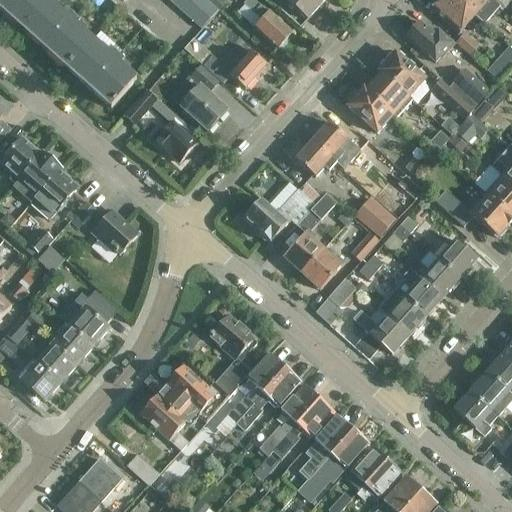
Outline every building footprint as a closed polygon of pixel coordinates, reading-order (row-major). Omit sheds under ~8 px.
[(0,0),(0,10),(111,109),(136,81),(121,67),(124,63),(110,51),(107,55),(76,27),(79,24),(66,13),(63,16),(44,0),(0,0)] [(184,0),(169,0),(168,1),(177,8),(184,0)] [(199,0),(184,0),(177,8),(185,16),(199,0)] [(199,0),(185,16),(194,23),(210,5),(205,0),(199,0)] [(224,0),(205,0),(210,5),(219,12),(227,3),(224,0)] [(281,23),(269,13),(262,6),(261,7),(253,0),(248,0),(244,5),(245,6),(238,14),(279,51),(294,34),(281,23)] [(321,7),(313,0),(283,0),(308,22),(321,7)] [(475,17),(456,0),(441,0),(432,11),(459,35),(475,17)] [(492,0),(456,0),(475,17),(484,25),(501,7),(492,0)] [(219,12),(210,5),(194,23),(202,31),(219,12)] [(438,32),(435,36),(420,23),(406,39),(428,59),(429,58),(436,64),(442,57),(443,58),(454,46),(438,32)] [(457,45),(472,58),(479,49),(465,36),(457,45)] [(214,58),(194,40),(184,51),(204,69),(214,58)] [(511,46),(488,68),(498,78),(511,64),(511,46)] [(250,53),(243,47),(233,59),(240,65),(229,77),(246,91),(267,67),(251,53),(250,53)] [(380,73),(382,75),(409,99),(425,82),(396,55),(380,73)] [(200,67),(190,79),(208,95),(218,83),(200,67)] [(454,84),(479,105),(490,92),(466,71),(454,84)] [(502,89),(511,95),(511,74),(502,89)] [(412,102),(409,99),(382,75),(366,92),(394,117),(396,120),(412,102)] [(208,95),(190,79),(171,100),(182,110),(208,133),(227,112),(208,95)] [(432,92),(466,123),(470,117),(475,112),(441,83),(432,92)] [(394,117),(366,92),(366,93),(364,91),(348,108),(378,135),(394,117)] [(196,134),(178,118),(149,92),(126,119),(135,127),(152,108),(157,113),(142,130),(157,143),(155,145),(172,159),(173,158),(180,164),(197,145),(191,140),(196,134)] [(479,140),(485,132),(486,131),(470,117),(466,123),(455,134),(467,144),(475,137),(479,140)] [(329,125),(312,143),(336,165),(344,157),(338,152),(348,142),(329,125)] [(19,181),(21,180),(41,157),(22,141),(1,165),(19,181)] [(336,165),(312,143),(296,161),(315,178),(325,168),(330,172),(336,165)] [(43,155),(41,157),(21,180),(39,196),(59,173),(61,171),(43,155)] [(511,163),(501,176),(511,186),(511,163)] [(59,173),(39,196),(37,197),(56,214),(78,190),(59,173)] [(410,197),(417,203),(425,193),(406,176),(397,186),(399,187),(393,194),(403,204),(410,197)] [(511,186),(501,176),(485,194),(511,218),(511,186)] [(296,228),(297,227),(324,197),(308,182),(278,216),(261,201),(244,220),(271,244),(290,222),(296,228)] [(511,218),(485,194),(469,212),(447,192),(436,204),(464,229),(473,218),(496,238),(507,226),(508,227),(511,222),(511,218)] [(285,259),(303,275),(324,251),(314,242),(316,239),(311,234),(337,205),(326,196),(324,198),(324,197),(297,227),(307,234),(285,259)] [(370,200),(354,218),(379,241),(395,223),(370,200)] [(88,204),(75,218),(83,225),(96,211),(88,204)] [(108,211),(99,221),(103,224),(94,234),(120,258),(139,237),(113,213),(112,214),(108,211)] [(18,221),(10,214),(2,223),(10,230),(18,221)] [(401,228),(410,236),(418,228),(408,219),(401,228)] [(401,228),(393,235),(403,244),(410,236),(401,228)] [(54,241),(44,232),(30,248),(40,256),(54,241)] [(351,255),(360,264),(379,243),(369,235),(351,255)] [(456,242),(439,261),(460,280),(477,261),(456,242)] [(52,247),(40,260),(55,273),(67,260),(52,247)] [(324,251),(303,275),(320,292),(345,264),(337,257),(334,260),(324,251)] [(373,257),(366,265),(376,273),(383,265),(373,257)] [(439,261),(430,271),(422,265),(414,273),(443,299),(460,280),(439,261)] [(366,265),(358,274),(368,282),(376,273),(366,265)] [(18,302),(42,275),(34,268),(10,294),(18,302)] [(443,299),(414,273),(414,274),(411,271),(402,280),(413,290),(405,299),(427,318),(443,299)] [(346,281),(329,300),(340,309),(357,290),(346,281)] [(0,322),(11,310),(0,299),(0,322)] [(410,337),(427,318),(405,299),(396,310),(386,301),(378,310),(410,337)] [(52,300),(45,308),(57,318),(64,311),(52,300)] [(85,310),(69,328),(92,350),(109,331),(85,310)] [(393,357),(410,337),(378,310),(369,320),(361,313),(353,322),(393,357)] [(41,337),(48,329),(36,318),(29,326),(41,337)] [(210,339),(236,362),(223,376),(238,389),(239,389),(238,388),(260,364),(249,354),(257,346),(254,343),(255,342),(229,319),(210,339)] [(92,350),(69,328),(65,325),(49,343),(53,346),(76,368),(92,350)] [(20,336),(13,344),(25,354),(32,347),(20,336)] [(4,341),(0,346),(0,350),(4,354),(13,362),(19,355),(4,341)] [(76,368),(53,346),(37,364),(60,386),(76,368)] [(511,390),(511,362),(505,356),(488,375),(509,394),(511,390)] [(249,385),(255,390),(247,399),(245,398),(227,418),(236,426),(286,371),(270,357),(248,381),(250,383),(249,385)] [(60,386),(37,364),(20,383),(44,404),(60,386)] [(168,390),(164,394),(195,422),(196,420),(205,428),(238,389),(223,376),(209,392),(183,369),(166,388),(168,390)] [(286,371),(236,426),(245,434),(264,413),(262,411),(269,403),(276,410),(278,407),(280,409),(301,385),(286,371)] [(509,394),(488,375),(471,394),(499,419),(507,410),(500,404),(509,394)] [(282,412),(291,420),(282,429),(280,428),(259,451),(268,459),(319,402),(304,388),(282,412)] [(195,422),(164,394),(160,399),(158,397),(141,416),(182,453),(190,445),(178,434),(187,424),(190,427),(195,422)] [(493,432),(490,429),(499,419),(471,394),(454,413),(485,440),(493,432)] [(319,402),(268,459),(274,453),(282,460),(296,444),(294,443),(302,434),(309,440),(311,438),(313,440),(335,416),(319,402)] [(309,483),(354,433),(338,419),(305,455),(311,460),(298,473),(309,483)] [(354,433),(309,483),(324,497),(369,447),(354,433)] [(507,460),(511,455),(511,435),(497,452),(507,460)] [(350,473),(351,474),(346,480),(360,493),(366,487),(388,463),(372,448),(350,473)] [(127,468),(148,488),(150,489),(160,476),(138,456),(127,468)] [(101,461),(79,485),(101,505),(123,481),(101,461)] [(388,463),(366,487),(381,501),(403,477),(388,463)] [(384,503),(393,511),(392,511),(404,511),(421,493),(406,479),(384,503)] [(94,511),(101,505),(79,485),(58,509),(60,511),(94,511)] [(136,502),(140,497),(129,487),(125,492),(136,502)] [(421,493),(404,511),(432,511),(437,507),(421,493)] [(343,511),(347,508),(351,511),(357,511),(364,505),(356,498),(353,501),(345,494),(329,511),(343,511)]
